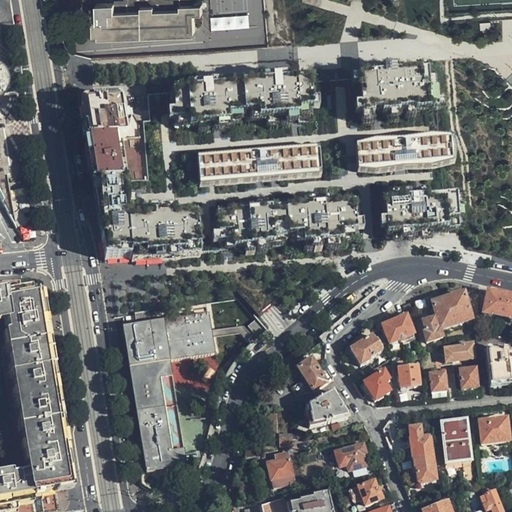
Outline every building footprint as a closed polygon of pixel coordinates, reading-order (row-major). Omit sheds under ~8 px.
[(124,0),(125,4),(95,5),(95,12),(90,13),(91,36),(194,33),(194,15),(200,15),(200,6),(193,6),(192,0),(124,0)] [(212,6),(214,29),(254,26),(253,20),(265,19),(263,0),(212,0),(213,6),(212,6)] [(480,20),(481,28),(483,28),(492,27),(492,20),(480,20)] [(371,81),(356,82),(359,122),(360,122),(371,121),(370,118),(379,117),(379,121),(386,120),(395,120),(397,119),(397,118),(404,117),(412,116),(413,118),(435,117),(435,106),(434,96),(427,96),(426,77),(411,78),(402,79),(393,80),(393,74),(379,75),(380,81),(371,81)] [(427,96),(434,96),(432,77),(426,77),(427,96)] [(311,126),(308,86),(286,87),(277,88),(277,84),(270,84),(270,88),(261,89),(208,93),(208,90),(199,90),(199,93),(193,94),(170,96),(173,131),(196,129),(218,128),(266,124),(287,123),(296,122),(297,127),(311,126)] [(138,138),(138,126),(133,115),(129,110),(116,100),(91,101),(91,105),(84,114),(81,113),(82,124),(84,141),(138,138)] [(139,166),(138,138),(84,141),(88,162),(91,184),(125,182),(141,180),(139,166)] [(454,157),(450,145),(430,141),(399,148),(366,148),(353,151),(354,176),(375,177),(402,172),(430,172),(452,170),(454,157)] [(316,152),(196,160),(198,188),(318,181),(316,152)] [(0,197),(2,201),(9,199),(5,175),(0,176),(0,197)] [(101,248),(103,262),(130,260),(130,263),(199,258),(196,218),(182,219),(181,214),(148,217),(148,221),(141,222),(129,223),(125,182),(91,184),(95,211),(101,248)] [(380,189),(384,239),(457,233),(454,199),(418,202),(417,186),(380,189)] [(23,195),(13,196),(16,225),(26,224),(23,195)] [(237,216),(215,218),(218,246),(231,245),(232,252),(244,251),(263,249),(303,246),(303,248),(339,244),(342,244),(342,242),(356,241),(352,206),(331,208),(322,208),(314,209),(306,210),(262,214),(253,214),(246,215),(237,216)] [(340,251),(339,244),(303,248),(303,254),(340,251)] [(0,323),(9,322),(29,472),(16,474),(0,475),(0,511),(5,511),(37,507),(35,496),(78,491),(43,292),(11,299),(9,289),(0,290),(0,323)] [(477,308),(477,292),(452,298),(431,304),(438,328),(438,329),(469,320),(467,310),(477,308)] [(511,298),(501,296),(477,292),(477,308),(483,309),(482,314),(491,316),(490,318),(506,321),(507,319),(511,320),(511,298)] [(412,309),(411,303),(403,306),(405,311),(412,309)] [(212,356),(210,339),(209,332),(206,315),(148,326),(146,313),(132,316),(134,327),(122,329),(139,437),(145,474),(159,472),(184,468),(173,399),(167,363),(212,356)] [(375,327),(382,340),(385,338),(388,345),(398,342),(399,344),(402,344),(404,343),(404,339),(413,335),(404,313),(391,318),(378,323),(375,327)] [(438,329),(438,328),(435,329),(433,319),(429,320),(427,317),(424,318),(421,318),(422,322),(421,323),(424,332),(422,333),(425,343),(440,338),(438,329)] [(265,331),(254,320),(247,327),(257,338),(265,331)] [(209,332),(210,339),(239,335),(248,345),(255,340),(243,327),(209,332)] [(511,338),(476,332),(475,338),(476,350),(484,350),(489,387),(511,384),(511,338)] [(367,361),(379,353),(380,350),(376,343),(374,344),(371,337),(349,351),(355,360),(359,368),(368,362),(367,361)] [(472,360),(471,345),(460,346),(460,348),(443,351),(444,363),(458,361),(472,360)] [(304,382),(305,382),(317,373),(314,368),(310,361),(296,371),(304,382)] [(396,371),(392,372),(393,381),(397,381),(399,389),(409,389),(418,388),(416,366),(396,368),(396,371)] [(476,389),(474,370),(459,372),(460,390),(468,389),(476,389)] [(383,384),(387,380),(383,372),(363,385),(369,394),(374,401),(388,392),(383,384)] [(317,373),(305,382),(312,394),(326,385),(317,373)] [(445,392),(443,373),(428,375),(430,394),(438,393),(445,392)] [(348,420),(349,417),(339,403),(332,393),(321,402),(306,410),(311,419),(310,420),(315,430),(348,420)] [(507,442),(505,421),(492,422),(476,423),(479,445),(507,442)] [(400,431),(388,422),(382,430),(394,438),(400,431)] [(467,454),(463,423),(451,425),(439,426),(443,463),(451,463),(451,465),(461,464),(461,462),(468,461),(467,454)] [(411,461),(432,457),(430,443),(428,440),(421,441),(419,430),(408,432),(410,442),(409,443),(410,452),(411,461)] [(290,442),(293,441),(292,434),(276,437),(278,449),(290,448),(290,442)] [(365,445),(327,451),(331,476),(369,470),(365,445)] [(300,483),(295,455),(283,459),(283,462),(274,465),(279,490),(292,487),(293,485),(300,483)] [(433,457),(432,457),(411,461),(413,469),(415,469),(416,477),(417,483),(421,486),(430,485),(430,483),(436,482),(433,457)] [(408,464),(395,466),(398,473),(409,471),(408,464)] [(382,503),(375,484),(372,486),(369,485),(362,488),(363,489),(350,494),(354,506),(362,503),(365,509),(382,503)] [(490,511),(500,511),(493,493),(479,499),(484,511),(489,511),(491,511),(490,511)] [(335,511),(334,506),(331,506),(328,495),(313,498),(313,500),(299,502),(300,504),(290,506),(291,511),(335,511)] [(280,511),(286,511),(284,499),(278,501),(280,511)] [(450,511),(447,503),(424,511),(450,511)]
